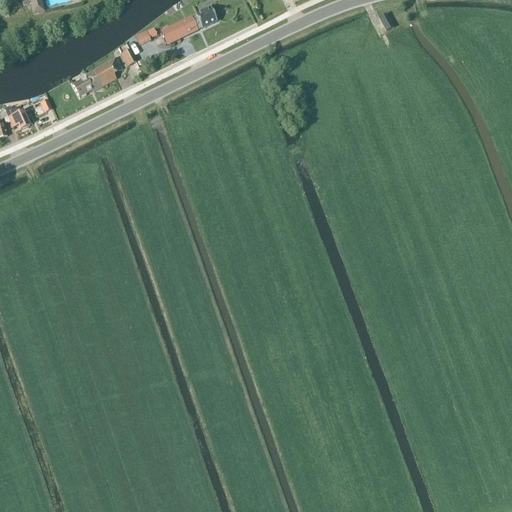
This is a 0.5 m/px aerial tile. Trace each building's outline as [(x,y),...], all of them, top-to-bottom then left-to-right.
[(23,0),(25,5),(31,4),(34,15),(46,11),(42,0),(23,0)] [(192,20),(192,19),(159,34),(165,47),(198,32),(197,32),(201,30),(217,23),(210,10),(195,17),(196,18),(192,20)] [(385,33),(393,29),(386,16),(378,20),(385,33)] [(153,30),(146,34),(149,40),(156,37),(153,30)] [(127,69),(136,64),(130,51),(120,56),(127,69)] [(86,79),(73,86),(79,99),(92,92),(93,93),(116,81),(114,76),(122,71),(116,59),(93,72),(93,73),(85,77),(86,79)] [(44,115),(51,112),(47,102),(39,106),(44,115)] [(5,111),(9,124),(10,124),(12,129),(18,127),(20,132),(30,128),(23,113),(19,115),(16,109),(11,111),(10,108),(5,111)]
